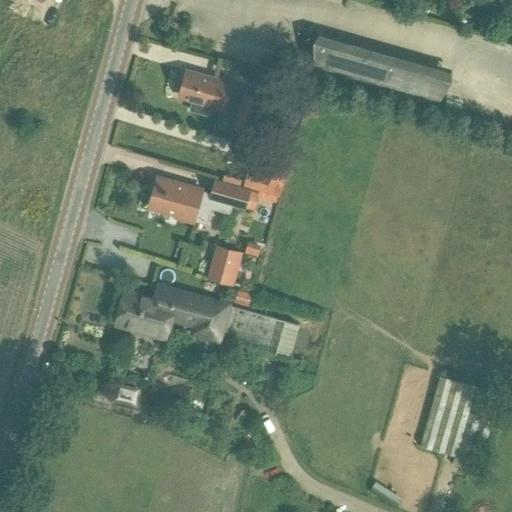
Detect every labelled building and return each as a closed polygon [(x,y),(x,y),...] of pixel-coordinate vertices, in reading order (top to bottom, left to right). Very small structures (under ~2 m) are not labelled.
[(283,43),(294,0),(254,0),(246,34),(283,43)] [(406,59),(322,36),(313,69),(397,92),(406,59)] [(182,81),(179,89),(182,91),(181,94),(194,97),(191,109),(208,114),(210,104),(223,108),(229,87),(222,85),(223,80),(218,78),(188,69),(187,73),(185,80),(182,81)] [(250,133),(259,96),(240,91),(231,128),(250,133)] [(263,192),(291,198),(296,175),(259,166),(254,189),(226,182),(222,202),(259,210),(263,192)] [(160,170),(150,206),(178,213),(177,215),(195,220),(205,182),(160,170)] [(216,243),(207,277),(233,285),(242,250),(216,243)] [(244,254),(256,258),(259,248),(247,245),(244,254)] [(125,297),(117,324),(164,338),(167,330),(169,331),(173,318),(195,325),(193,332),(218,340),(288,359),(298,325),(158,283),(152,301),(146,299),(146,301),(125,297)] [(258,309),(262,296),(248,292),(244,304),(258,309)] [(444,377),(425,447),(485,464),(505,394),(444,377)] [(118,382),(113,401),(136,406),(140,388),(118,382)]
